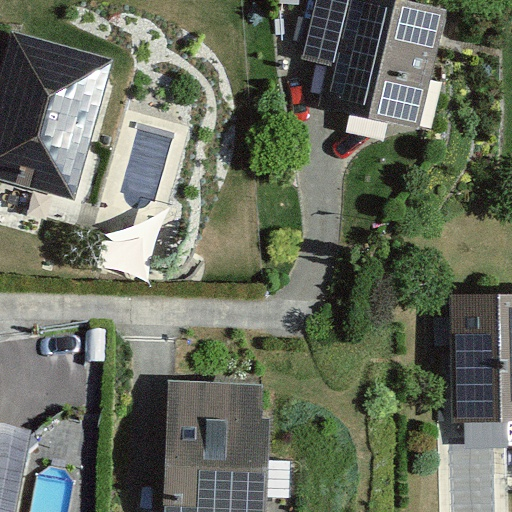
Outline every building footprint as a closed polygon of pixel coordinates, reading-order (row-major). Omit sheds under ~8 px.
[(416,122),(442,14),(382,0),(319,0),(306,55),(334,61),(325,100),(416,122)] [(0,176),(79,196),(112,62),(12,37),(0,84),(0,176)] [(511,417),(511,293),(453,294),(454,418),(511,417)] [(258,414),(259,383),(170,380),(165,511),(263,511),(267,414),(258,414)] [(0,511),(15,511),(28,444),(0,438),(0,511)]
